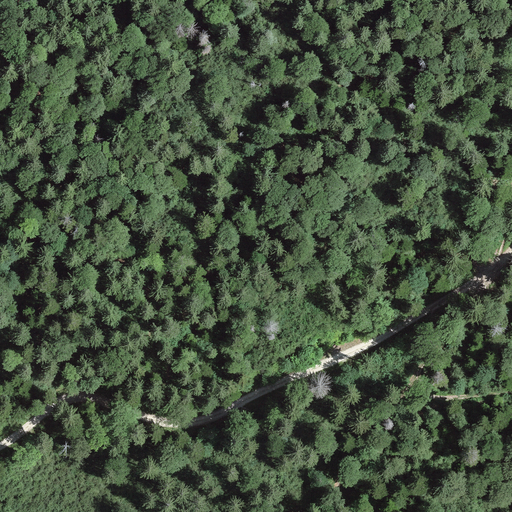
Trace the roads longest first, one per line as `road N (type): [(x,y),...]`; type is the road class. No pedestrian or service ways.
road 1 (track): [(0,446),(67,406),(98,403),(160,424),(208,424),(387,340),(511,254)]
road 2 (track): [(0,229),(98,256),(285,285),(353,267),(459,255),(487,262),(485,278)]
road 3 (track): [(332,511),(343,466),(485,278)]
